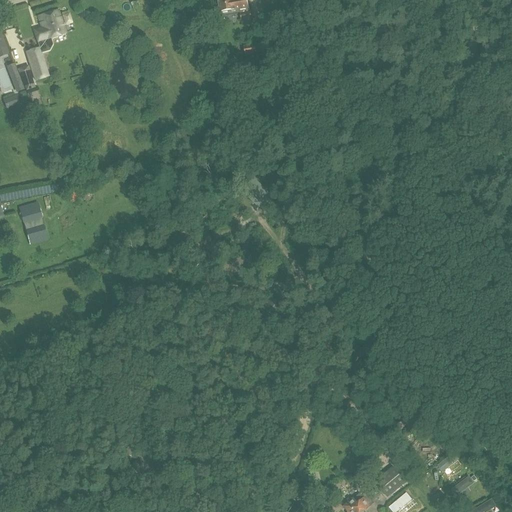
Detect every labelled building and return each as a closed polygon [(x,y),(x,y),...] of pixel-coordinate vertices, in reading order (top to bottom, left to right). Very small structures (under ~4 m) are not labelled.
[(214,0),(216,4),(218,3),(220,12),(221,17),(240,14),(241,19),(251,17),(248,0),(214,0)] [(26,52),(35,81),(48,77),(41,53),(50,51),(53,45),(51,38),(66,34),(59,10),(38,17),(41,28),(34,30),(40,48),(26,52)] [(0,32),(0,57),(10,54),(1,32),(0,32)] [(244,46),(245,55),(256,53),(254,44),(244,46)] [(36,89),(32,78),(21,81),(26,92),(36,89)] [(22,83),(14,86),(16,93),(24,90),(22,83)] [(26,95),(20,97),(23,103),(28,100),(26,95)] [(26,116),(31,114),(28,106),(23,109),(26,116)] [(275,121),(280,130),(282,129),(290,125),(286,116),(278,119),(275,121)] [(241,191),(261,210),(274,197),(254,177),(241,191)] [(81,201),(77,209),(83,212),(87,204),(81,201)] [(19,208),(29,245),(49,239),(38,202),(19,208)] [(251,326),(265,336),(284,307),(282,306),(289,296),(277,288),(267,302),(270,304),(264,312),(262,310),(251,326)] [(351,359),(363,364),(369,352),(357,346),(351,359)] [(376,392),(383,394),(384,392),(388,394),(392,383),(380,379),(376,392)] [(401,399),(404,405),(410,402),(407,396),(401,399)] [(394,419),(400,430),(417,421),(412,410),(394,419)] [(132,457),(137,445),(129,442),(125,454),(132,457)] [(130,472),(138,479),(148,467),(162,479),(170,469),(146,449),(138,458),(140,460),(130,472)] [(454,453),(438,466),(443,472),(459,459),(454,453)] [(342,468),(341,472),(344,474),(347,474),(350,472),(350,469),(348,466),(344,466),(342,468)] [(375,482),(387,497),(391,494),(406,482),(393,467),(375,482)] [(469,477),(451,490),(456,497),(474,484),(469,477)] [(368,495),(373,502),(381,496),(375,489),(368,495)] [(366,511),(365,510),(370,505),(360,493),(345,506),(349,511),(348,511),(366,511)] [(406,494),(389,508),(392,511),(396,511),(412,500),(406,494)] [(492,499),(472,511),(487,511),(496,506),(492,499)]
